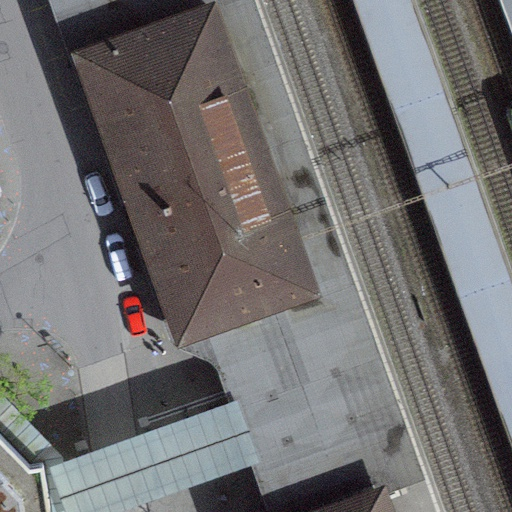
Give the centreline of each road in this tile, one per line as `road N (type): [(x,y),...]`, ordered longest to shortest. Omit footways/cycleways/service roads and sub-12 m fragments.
road 1 (residential): [(123,511),(81,262)]
road 2 (residential): [(0,31),(81,262)]
